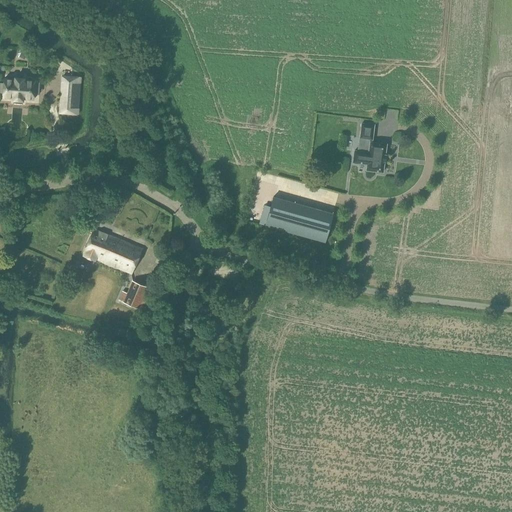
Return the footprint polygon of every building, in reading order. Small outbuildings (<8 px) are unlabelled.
[(81,78),(63,77),(60,114),(78,115),(81,78)] [(15,80),(5,79),(3,98),(14,98),(14,100),(23,101),(23,99),(34,100),(35,86),(38,87),(39,82),(35,82),(35,81),(26,80),(25,80),(25,79),(15,78),(15,79),(15,80)] [(385,155),(387,144),(371,142),(371,139),(372,140),(374,125),(362,123),(360,138),(366,139),(364,152),(354,151),(353,163),(367,164),(367,170),(383,173),(384,162),(385,162),(386,155),(385,155)] [(489,149),(490,141),(436,137),(436,143),(464,145),(464,147),(489,149)] [(376,224),(389,227),(399,191),(358,179),(347,217),(366,222),(368,217),(378,220),(376,224)] [(265,226),(319,241),(325,242),(329,230),(333,213),(313,208),(274,197),(265,226)] [(453,217),(473,219),(475,208),(454,205),(453,217)] [(94,229),(91,235),(90,235),(85,247),(83,251),(84,253),(83,255),(95,260),(96,258),(131,273),(142,249),(94,229)] [(62,250),(65,244),(60,241),(57,247),(62,250)] [(432,260),(425,288),(436,291),(443,263),(432,260)] [(146,287),(133,281),(125,302),(138,308),(146,287)] [(208,341),(228,327),(219,315),(199,329),(208,341)]
